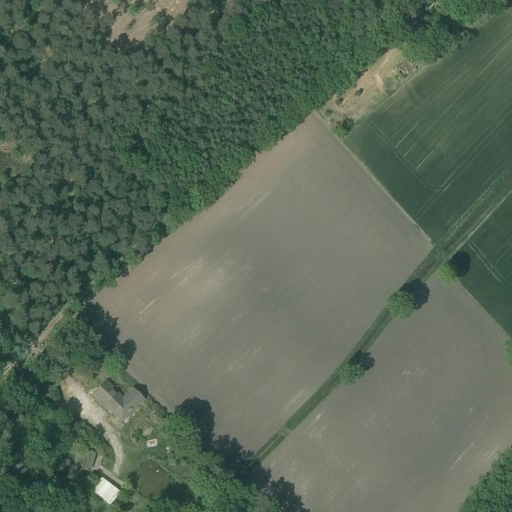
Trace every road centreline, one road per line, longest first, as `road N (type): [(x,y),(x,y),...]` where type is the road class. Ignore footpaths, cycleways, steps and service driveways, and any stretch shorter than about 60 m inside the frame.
road 1 (track): [(0,375),(404,0)]
road 2 (track): [(183,0),(69,114)]
road 3 (track): [(169,215),(69,114)]
